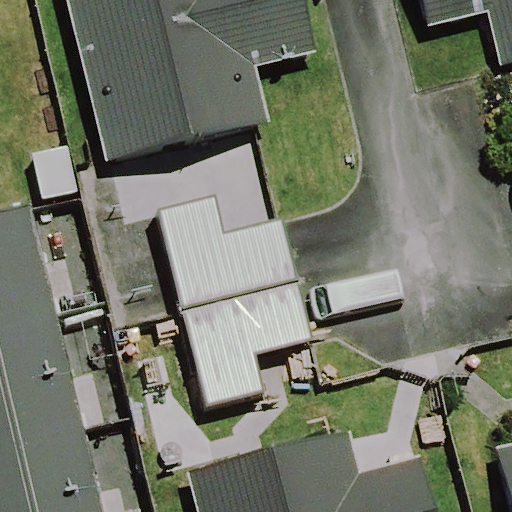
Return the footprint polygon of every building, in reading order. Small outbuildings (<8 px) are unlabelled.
[(49,0),(88,177),(256,140),(244,82),(293,71),(277,0),(49,0)] [(511,75),(511,0),(395,0),(406,46),(478,30),(489,80),(511,75)] [(294,356),(260,201),(148,226),(192,422),(245,410),(236,369),(294,356)] [(0,224),(0,511),(80,511),(10,222),(0,224)] [(414,511),(398,442),(182,492),(187,511),(414,511)] [(511,511),(511,455),(483,462),(493,511),(511,511)]
